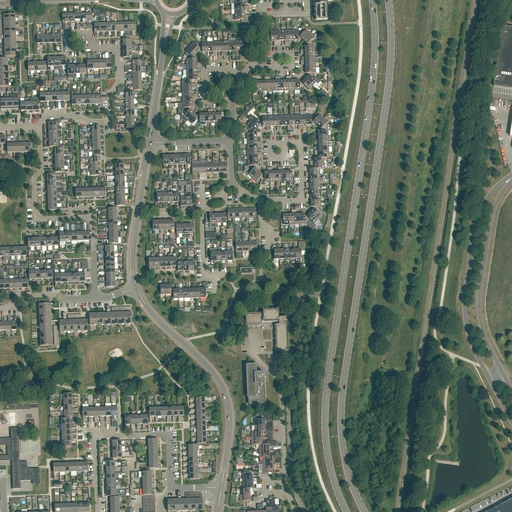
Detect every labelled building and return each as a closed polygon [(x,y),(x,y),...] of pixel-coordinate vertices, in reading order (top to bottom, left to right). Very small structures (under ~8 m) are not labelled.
[(320,0),(321,4),(315,5),(316,20),(326,20),(326,2),(331,1),(331,0),(320,0)] [(244,14),(234,15),(235,20),(241,20),(241,23),(246,22),(246,20),(245,20),(244,14)] [(4,15),(6,57),(17,56),(15,15),(12,15),(4,15)] [(511,27),(503,27),(494,87),(511,89),(511,27)] [(299,37),(300,32),(298,32),(298,30),(292,31),(292,41),(298,40),(298,37),(299,37)] [(304,41),(310,34),(306,30),(302,34),(300,32),(299,37),(304,41)] [(308,45),(313,43),(311,41),(314,37),(310,34),(304,41),(308,45)] [(239,41),(240,51),(245,51),(245,52),(248,52),(248,47),(245,47),(245,41),(239,41)] [(202,49),(202,52),(208,52),(207,42),(202,42),(202,44),(199,44),(201,49),(202,49)] [(197,46),(193,43),(189,47),(196,53),(201,49),(199,44),(197,46)] [(305,52),(315,52),(315,46),(313,46),(313,43),(308,45),(308,46),(305,46),(305,52)] [(185,51),(186,51),(184,55),(187,56),(192,58),(196,53),(189,47),(185,51)] [(123,58),(132,58),(132,61),(136,61),(135,55),(132,55),(132,52),(123,52),(123,56),(121,56),(121,58),(123,58)] [(192,58),(187,56),(184,55),(183,55),(183,60),(186,60),(186,65),(196,64),(196,59),(192,59),(192,58)] [(0,87),(9,87),(8,59),(0,59),(0,87)] [(309,75),(314,76),(314,73),(316,73),(315,68),(305,68),(305,74),(309,74),(309,75)] [(322,80),(314,76),(309,75),(305,79),(312,86),(316,82),(318,84),(321,81),(322,80)] [(308,90),(312,86),(305,79),(300,84),(302,89),(304,87),(308,90)] [(302,89),(300,84),(299,84),(299,80),(294,81),(294,91),(299,90),(299,93),(301,96),(305,94),(302,89)] [(262,92),(261,82),(256,82),(256,81),(254,81),(253,81),(253,86),(256,86),(256,92),(262,92)] [(189,108),(192,108),(192,102),(182,103),(178,103),(178,114),(189,109),(189,108)] [(246,115),(254,111),(250,104),(243,108),(246,115)] [(187,121),(194,113),(189,109),(178,114),(182,118),(181,119),(185,123),(187,121)] [(215,113),(216,123),(221,123),(221,117),(224,117),(223,112),(220,112),(221,113),(215,113)] [(195,128),(197,122),(198,118),(196,116),(194,113),(187,121),(185,123),(184,124),(188,127),(193,127),(195,128)] [(199,122),(199,124),(205,124),(205,114),(199,114),(199,118),(198,118),(197,122),(199,122)] [(311,117),(311,115),(305,115),(306,125),(311,125),(311,121),(312,121),(314,117),(311,117)] [(320,115),(316,119),(314,117),(312,121),(317,126),(324,119),(320,115)] [(262,123),(263,127),(268,126),(268,116),(262,117),(262,118),(259,118),(261,123),(262,123)] [(257,120),(254,117),(250,121),(257,128),(261,123),(259,118),(257,120)] [(322,130),(326,128),(324,126),(328,122),(324,119),(317,126),(322,130)] [(57,129),(61,129),(61,127),(60,127),(60,123),(61,123),(61,120),(54,120),(54,123),(48,123),(49,127),(47,127),(47,130),(49,130),(49,129),(57,129)] [(246,125),(250,129),(248,131),(253,132),(257,128),(250,121),(246,125)] [(318,137),(328,136),(328,131),(326,131),(326,128),(322,130),(322,131),(318,131),(318,137)] [(248,134),(246,134),(247,139),(257,139),(256,133),(253,133),(253,132),(248,131),(248,134)] [(93,158),(92,156),(101,156),(101,152),(103,152),(103,150),(101,150),(92,150),(89,150),(89,158),(90,158),(93,158)] [(254,166),(258,166),(257,160),(247,161),(248,166),(249,166),(249,169),(254,167),(254,166)] [(259,172),(257,169),(254,167),(249,169),(244,171),(248,175),(252,179),(259,172)] [(286,172),(286,181),(292,181),(292,175),(294,175),(294,170),(291,170),(291,171),(286,172)] [(256,182),(259,179),(261,181),(263,176),(259,172),(252,179),(256,182)] [(264,172),(264,176),(263,176),(261,181),(264,181),(265,182),(270,182),(270,172),(264,172)] [(311,207),(315,207),(315,208),(319,210),(319,207),(321,207),(321,202),(311,202),(311,207)] [(321,216),(317,212),(319,210),(315,208),(310,213),(317,220),(321,216)] [(215,214),(212,215),(212,213),(209,213),(209,215),(206,215),(206,223),(210,223),(210,228),(212,228),(212,224),(215,224),(215,214)] [(310,220),(314,224),(317,220),(310,213),(306,218),(308,222),(310,220)] [(289,225),(288,215),(283,215),(283,214),(282,214),(280,214),(281,226),(289,226),(289,225)] [(305,224),(305,222),(308,222),(306,218),(305,218),(305,214),(299,214),(299,224),(305,224)] [(295,250),(296,259),(301,259),(301,252),(305,252),(304,241),(298,242),(299,249),(296,250),(295,250)] [(48,304),(48,300),(39,300),(40,346),(47,346),(51,346),(50,304),(48,304)] [(279,318),(278,311),(263,311),(263,313),(263,314),(245,315),(246,326),(261,325),(261,322),(278,321),(278,324),(276,325),(277,351),(287,351),(286,321),(286,317),(279,318)] [(90,326),(97,325),(132,324),(131,313),(89,315),(90,326)] [(60,333),(67,332),(88,332),(88,321),(60,322),(60,333)] [(255,373),(255,366),(247,366),(249,405),(265,404),(264,373),(255,373)] [(254,426),(265,425),(265,422),(268,422),(268,421),(272,421),(271,414),(264,414),(264,419),(254,419),(254,426)] [(0,461),(12,461),(12,463),(20,462),(18,428),(10,428),(11,438),(0,438),(0,461)] [(27,462),(20,462),(12,463),(13,489),(21,489),(20,481),(33,481),(33,485),(41,484),(40,469),(28,469),(27,462)] [(273,463),(263,463),(263,473),(274,473),(273,463)] [(243,476),(243,482),(253,482),(253,476),(252,476),(252,473),(248,472),(243,472),(243,476)] [(272,500),(272,511),(282,511),(282,510),(279,511),(279,507),(275,508),(275,499),(272,500)] [(511,511),(511,499),(502,505),(502,504),(501,505),(487,511),(511,511)] [(168,511),(203,510),(202,500),(167,501),(168,511)]
